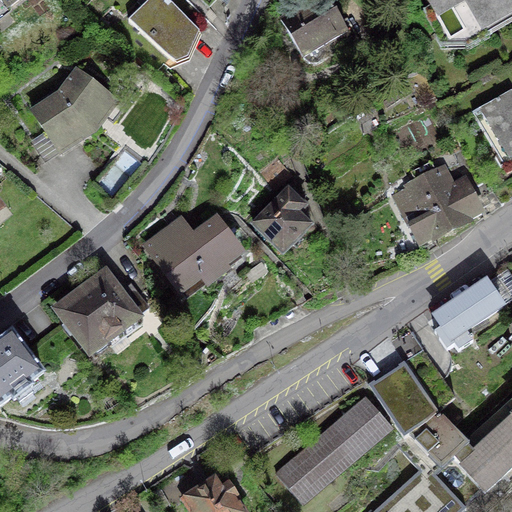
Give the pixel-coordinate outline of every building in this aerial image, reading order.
[(165,0),(148,0),(129,20),(172,63),(189,45),(185,41),(196,30),(165,0)] [(323,46),(346,33),(328,2),(331,0),(330,0),(313,0),(280,20),(303,58),(305,62),(309,64),(313,64),(317,64),(320,62),(323,59),(324,55),(324,50),(323,46)] [(511,0),(424,0),(451,47),(511,12),(511,0)] [(93,132),(116,101),(75,71),(68,80),(68,83),(57,96),(32,112),(59,154),(93,132)] [(511,89),(472,112),(496,155),(484,161),(500,189),(511,181),(511,89)] [(274,157),(258,171),(272,188),(289,174),(274,157)] [(450,187),(442,171),(393,195),(419,246),(468,221),(467,221),(481,214),(464,180),(450,187)] [(305,207),(287,190),(252,225),(282,255),(310,227),(298,214),(305,207)] [(238,253),(215,222),(193,238),(181,222),(146,247),(180,293),(203,276),(208,283),(225,270),(221,265),(238,253)] [(511,287),(511,266),(495,276),(434,317),(441,328),(435,333),(446,351),(447,350),(451,356),(473,342),(466,331),(509,303),(504,291),(511,287)] [(235,286),(223,297),(244,320),(255,310),(258,313),(269,302),(272,305),(283,294),(262,272),(252,282),(249,279),(238,290),(235,286)] [(104,276),(58,310),(66,321),(60,325),(68,336),(74,332),(95,359),(141,325),(136,318),(148,309),(129,285),(118,294),(104,276)] [(29,384),(42,374),(11,333),(0,341),(0,405),(11,397),(13,401),(32,387),(29,384)] [(373,382),(368,385),(403,439),(404,440),(408,437),(427,458),(428,457),(441,472),(454,460),(482,492),(464,508),(466,510),(464,511),(490,511),(511,491),(511,404),(467,445),(439,413),(455,399),(445,384),(438,389),(423,366),(424,364),(426,363),(426,361),(427,359),(427,357),(426,355),(423,350),(398,366),(399,368),(375,384),(373,382)] [(453,362),(451,356),(435,367),(443,381),(448,377),(451,371),(453,362)] [(276,475),(303,506),(392,430),(365,399),(276,475)] [(404,440),(403,439),(396,445),(400,449),(399,450),(413,465),(360,511),(464,511),(466,510),(464,508),(482,492),(454,460),(441,472),(428,457),(427,458),(408,437),(404,440)] [(241,511),(224,484),(220,486),(216,480),(184,500),(192,511),(241,511)]
